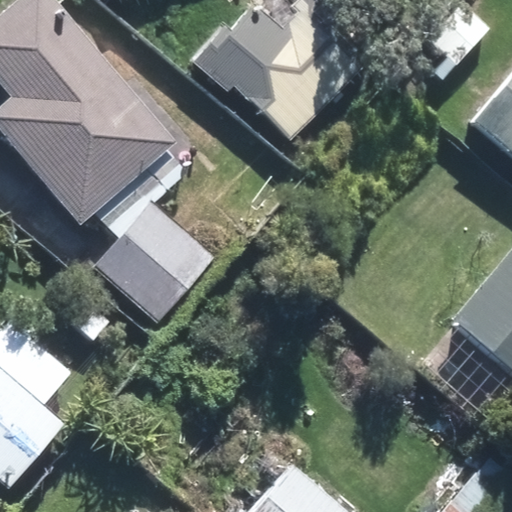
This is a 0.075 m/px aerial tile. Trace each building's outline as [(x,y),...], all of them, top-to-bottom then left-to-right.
[(213,259),(151,207),(187,173),(163,148),(174,137),(51,0),(12,0),(0,11),(0,80),(12,95),(0,105),(0,129),(81,220),(90,213),(114,239),(98,259),(92,266),(158,324),(213,259)] [(233,88),(291,138),(356,62),(294,9),(278,28),(253,6),(230,33),(223,27),(192,62),(229,94),(233,88)] [(511,82),(478,122),(511,152),(511,82)] [(511,250),(452,323),(511,373),(511,250)] [(74,293),(56,313),(89,342),(107,321),(93,309),(74,293)] [(0,340),(0,483),(5,488),(62,421),(40,401),(68,371),(14,324),(0,340)] [(511,480),(489,460),(443,511),(506,511),(511,506),(511,480)] [(248,511),(343,511),(289,465),(248,511)]
